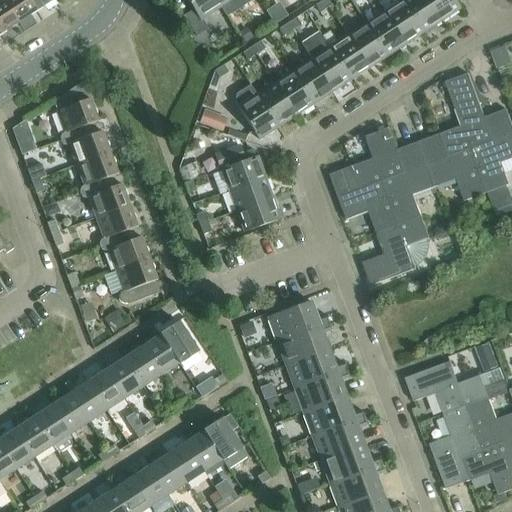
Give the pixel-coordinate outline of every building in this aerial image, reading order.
[(0,0),(0,34),(17,23),(2,0),(0,0)] [(2,0),(17,23),(36,11),(28,0),(2,0)] [(53,0),(28,0),(36,11),(53,0)] [(220,8),(214,0),(186,0),(193,10),(183,17),(196,37),(207,30),(201,20),(220,8)] [(328,8),(323,0),(314,6),(319,13),(328,8)] [(422,34),(440,22),(426,0),(403,0),(401,1),(422,34)] [(426,0),(440,22),(459,9),(453,0),(426,0)] [(383,13),(404,45),(422,34),(401,1),(383,13)] [(281,2),(268,9),(276,23),(289,16),(281,2)] [(365,25),(386,57),(404,45),(383,13),(365,25)] [(287,24),(291,32),(300,26),(295,18),(287,24)] [(291,32),(287,24),(278,30),(283,37),(291,32)] [(347,37),(368,69),(386,57),(365,25),(347,37)] [(247,29),(239,34),(245,43),(253,38),(247,29)] [(318,33),(301,44),(309,57),(327,46),(318,33)] [(329,49),(350,81),(368,69),(347,37),(329,49)] [(259,42),(250,48),(255,55),(264,49),(259,42)] [(250,48),(242,54),(246,61),(255,55),(250,48)] [(511,72),(503,48),(491,52),(504,86),(511,83),(511,72)] [(310,61),(331,93),(350,81),(329,49),(310,61)] [(292,72),(313,105),(331,93),(310,61),(292,72)] [(213,72),(218,79),(227,73),(222,66),(213,72)] [(274,84),(295,116),(313,105),(292,72),(274,84)] [(448,158),(470,150),(492,141),(484,119),(468,75),(445,83),(461,127),(440,135),(448,158)] [(65,146),(68,146),(84,140),(79,128),(96,121),(88,100),(87,101),(81,84),(57,100),(61,110),(56,112),(63,133),(60,135),(59,139),(59,142),(61,145),(65,146)] [(256,96),(277,128),(295,116),(274,84),(256,96)] [(258,141),(277,128),(256,96),(250,86),(236,95),(234,103),(237,108),(258,141)] [(204,110),(199,124),(210,128),(215,114),(204,110)] [(470,150),(487,194),(509,186),(501,164),(511,159),(511,125),(506,111),(484,119),(492,141),(470,150)] [(84,140),(68,146),(75,166),(108,154),(96,121),(79,128),(84,140)] [(194,126),(191,134),(202,137),(205,129),(194,126)] [(373,160),(352,168),(360,190),(382,182),(404,174),(396,151),(397,151),(388,129),(365,138),(373,160)] [(418,143),(435,188),(456,180),(464,202),(487,194),(470,150),(448,158),(440,135),(418,143)] [(16,144),(21,156),(29,154),(24,141),(16,144)] [(382,182),(399,226),(421,218),(413,196),(435,188),(418,143),(397,151),(396,151),(404,174),(382,182)] [(239,145),(213,155),(219,170),(244,161),(239,145)] [(195,191),(192,181),(196,180),(191,166),(197,164),(192,152),(184,155),(178,169),(183,184),(187,194),(195,191)] [(75,166),(83,186),(99,181),(103,193),(121,187),(108,154),(75,166)] [(220,171),(228,192),(264,178),(256,157),(220,171)] [(34,168),(26,171),(31,183),(38,180),(34,168)] [(360,190),(352,168),(330,176),(346,221),(368,213),(376,234),(399,226),(382,182),(360,190)] [(264,178),(228,192),(236,212),(272,199),(264,178)] [(43,192),(38,180),(31,183),(35,195),(43,192)] [(88,199),(95,219),(128,207),(121,187),(103,193),(99,181),(83,186),(80,188),(79,191),(79,195),(81,198),(84,199),(88,199)] [(272,199),(236,212),(244,233),(280,220),(272,199)] [(128,207),(95,219),(103,239),(100,241),(98,244),(99,248),(101,251),(104,252),(107,252),(123,246),(118,233),(136,227),(128,207)] [(195,216),(199,226),(207,223),(203,213),(195,216)] [(421,218),(399,226),(376,234),(384,256),(362,264),(371,287),(416,270),(407,248),(429,240),(421,218)] [(50,236),(58,233),(54,220),(46,223),(50,236)] [(211,233),(207,223),(199,226),(202,236),(211,233)] [(123,246),(107,252),(115,272),(148,260),(136,227),(118,233),(123,246)] [(58,233),(50,236),(55,248),(63,245),(58,233)] [(0,248),(5,255),(12,250),(7,242),(4,245),(0,238),(0,248)] [(148,260),(115,272),(122,292),(119,294),(118,297),(118,301),(120,304),(123,305),(127,305),(127,306),(160,293),(148,260)] [(70,288),(78,286),(73,273),(65,276),(70,288)] [(78,286),(70,288),(74,301),(82,298),(78,286)] [(277,343),(328,324),(325,316),(316,319),(310,302),(268,318),(277,343)] [(90,303),(79,307),(84,323),(95,319),(90,303)] [(111,329),(123,326),(120,311),(108,314),(111,329)] [(159,335),(179,365),(198,353),(178,322),(159,335)] [(250,324),(239,328),(243,338),(254,334),(250,324)] [(328,324),(277,343),(286,366),(328,351),(322,335),(331,332),(328,324)] [(141,347),(160,376),(178,365),(178,366),(179,365),(159,335),(158,335),(159,336),(141,347)] [(490,345),(476,350),(479,359),(493,354),(490,345)] [(160,376),(141,347),(123,359),(142,388),(160,376)] [(328,351),(286,366),(294,390),(345,371),(342,363),(334,366),(328,351)] [(435,395),(443,416),(466,408),(488,399),(484,388),(503,381),(499,370),(500,369),(495,356),(481,361),(486,375),(458,385),(450,363),(405,380),(414,403),(435,395)] [(105,371),(124,400),(142,388),(123,359),(105,371)] [(124,400),(105,371),(87,383),(106,411),(124,400)] [(345,371),(294,390),(303,414),(345,398),(339,382),(348,379),(345,371)] [(213,381),(217,388),(226,382),(221,375),(213,381)] [(88,423),(106,411),(87,383),(69,395),(88,423)] [(270,385),(259,389),(264,401),(275,397),(270,385)] [(69,435),(88,423),(69,395),(51,406),(69,435)] [(186,398),(178,404),(182,411),(191,405),(186,398)] [(312,438),(363,419),(360,411),(351,414),(345,398),(303,414),(312,438)] [(466,408),(482,451),(504,443),(511,464),(511,414),(496,421),(488,399),(466,408)] [(174,416),(182,411),(178,404),(169,409),(174,416)] [(33,418),(51,447),(69,435),(51,406),(33,418)] [(460,460),(482,451),(466,408),(443,416),(451,437),(429,446),(446,491),(469,482),(460,460)] [(15,430),(33,458),(51,447),(33,418),(15,430)] [(222,462),(228,470),(246,458),(221,419),(202,431),(222,462)] [(363,419),(312,438),(321,461),(363,446),(357,430),(366,427),(363,419)] [(142,427),(146,434),(155,429),(150,422),(142,427)] [(146,434),(142,427),(133,433),(138,440),(146,434)] [(0,439),(0,447),(15,470),(33,458),(15,430),(0,439)] [(185,444),(203,472),(221,461),(222,462),(202,431),(203,432),(185,444)] [(286,436),(278,439),(281,447),(289,444),(286,436)] [(460,460),(469,482),(490,474),(498,496),(511,490),(511,464),(504,443),(482,451),(460,460)] [(167,456),(185,484),(203,472),(185,444),(167,456)] [(105,451),(110,458),(118,452),(114,445),(105,451)] [(363,446),(321,461),(330,485),(381,466),(378,458),(369,461),(363,446)] [(0,480),(15,470),(0,447),(0,486),(5,494),(0,485),(0,480)] [(110,458),(105,451),(97,456),(101,463),(110,458)] [(148,467),(167,496),(185,484),(167,456),(148,467)] [(381,466),(330,485),(338,509),(381,493),(375,477),(384,474),(381,466)] [(167,496),(148,467),(130,479),(149,508),(167,496)] [(69,474),(74,481),(82,476),(78,469),(69,474)] [(256,478),(261,485),(269,479),(265,472),(256,478)] [(74,481),(69,474),(61,480),(65,487),(74,481)] [(112,491),(126,511),(141,511),(149,508),(130,479),(112,491)] [(94,502),(100,511),(126,511),(112,491),(94,502)] [(33,498),(38,505),(46,499),(41,492),(33,498)] [(381,493),(338,509),(339,511),(397,511),(395,505),(386,508),(381,493)] [(221,500),(226,507),(234,502),(230,495),(221,500)] [(38,505),(33,498),(25,503),(29,510),(38,505)] [(218,511),(226,507),(221,500),(213,506),(216,511),(218,511)] [(79,511),(100,511),(94,502),(79,511)]
